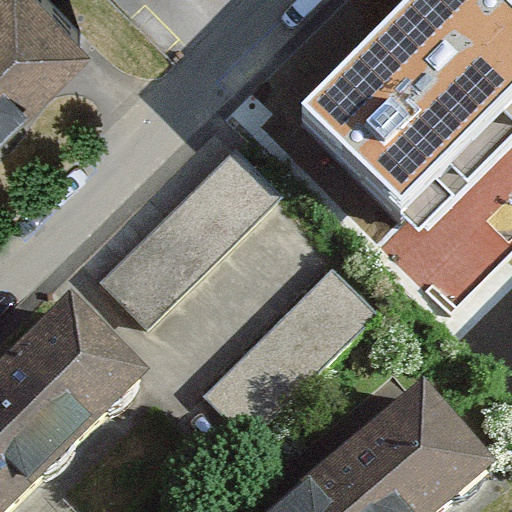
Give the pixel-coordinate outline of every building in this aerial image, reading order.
[(61,0),(0,0),(0,118),(88,25),(61,0)] [(405,0),(296,114),(381,195),(495,77),(413,0),(405,0)] [(341,264),(213,383),(256,429),(384,311),(341,264)] [(0,358),(0,511),(24,511),(146,391),(56,302),(0,358)] [(268,511),(450,511),(494,473),(415,383),(268,511)]
